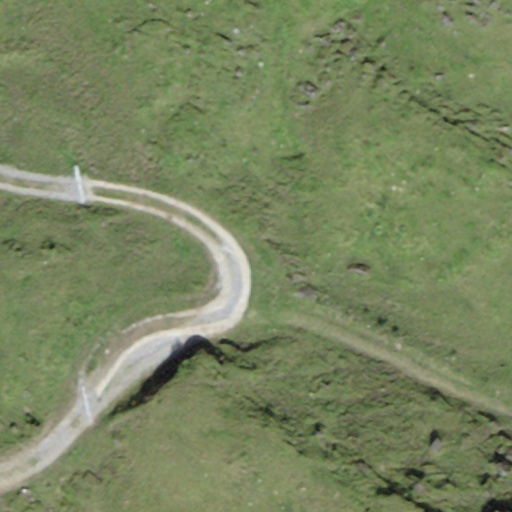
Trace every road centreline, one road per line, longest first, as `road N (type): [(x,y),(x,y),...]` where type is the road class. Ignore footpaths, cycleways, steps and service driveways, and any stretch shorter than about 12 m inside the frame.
road 1 (track): [(218,317),(230,292),(222,247),(185,215),(0,183)]
road 2 (track): [(0,475),(21,470),(126,368),(218,317)]
